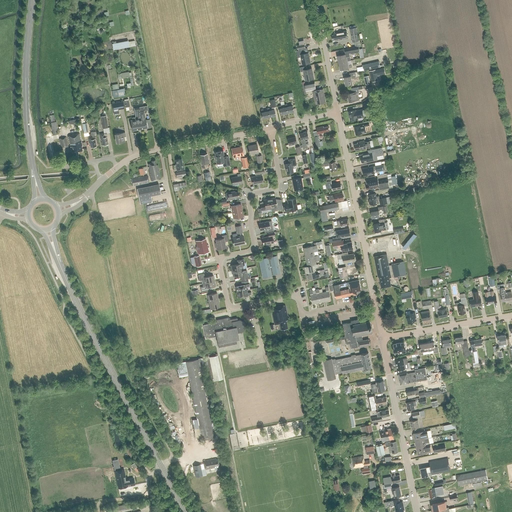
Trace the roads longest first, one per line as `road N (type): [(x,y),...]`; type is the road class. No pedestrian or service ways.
road 1 (residential): [(301,315),(294,296),(230,308),(218,262),(253,249),(248,197),(280,181),(269,129)]
road 2 (track): [(172,458),(126,365),(88,193)]
road 3 (primary): [(160,465),(59,264)]
road 4 (tertiary): [(374,300),(336,112)]
road 5 (tertiary): [(417,511),(381,337)]
road 6 (primary): [(32,167),(25,108),(30,0)]
road 7 (tertiary): [(381,337),(511,315)]
